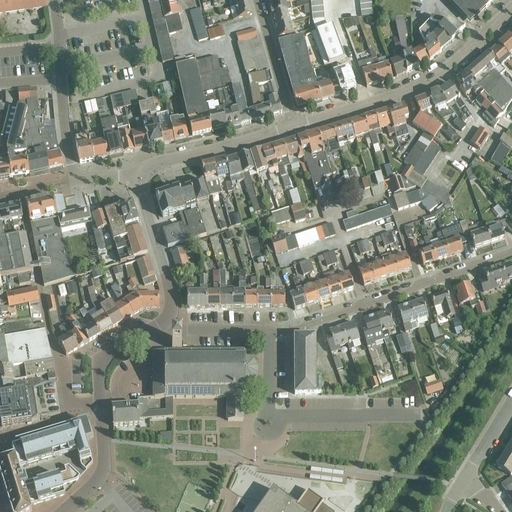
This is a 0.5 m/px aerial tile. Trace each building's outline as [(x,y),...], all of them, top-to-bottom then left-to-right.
[(0,0),(0,15),(46,9),(44,0),(0,0)] [(164,19),(178,15),(181,15),(179,7),(176,7),(174,0),(159,0),(160,2),(161,8),(163,14),(164,19)] [(283,0),(282,0),(268,4),(271,15),(287,11),(291,10),(289,4),(285,5),(283,0)] [(450,0),(470,20),(484,6),(478,0),(450,0)] [(160,2),(148,4),(150,11),(161,8),(160,2)] [(250,2),(234,7),(236,14),(231,15),(233,20),(253,14),(250,2)] [(161,8),(150,11),(151,17),(163,14),(161,8)] [(271,15),(270,16),(273,27),(290,23),(287,11),(271,15)] [(164,19),(163,14),(151,17),(152,22),(164,20),(164,19)] [(178,15),(164,19),(164,20),(166,26),(180,22),(178,15)] [(403,18),(394,18),(399,38),(400,44),(402,57),(403,57),(408,55),(404,37),(407,37),(403,18)] [(324,19),(312,20),(316,32),(327,28),(324,19)] [(451,43),(465,30),(464,29),(430,19),(429,22),(418,33),(419,33),(424,44),(425,44),(426,46),(428,50),(425,52),(429,62),(449,45),(451,43)] [(164,20),(152,22),(154,28),(166,26),(164,20)] [(352,21),(345,23),(347,30),(354,28),(352,21)] [(182,31),(180,22),(166,26),(167,32),(168,35),(182,31)] [(290,23),(273,27),(277,39),(293,35),(292,30),(290,23)] [(166,26),(154,28),(155,34),(167,32),(166,26)] [(316,32),(311,34),(315,45),(336,37),(332,26),(327,28),(316,32)] [(205,29),(195,32),(197,37),(206,34),(205,29)] [(254,30),(245,33),(247,41),(248,41),(256,39),(256,38),(254,30)] [(167,32),(155,34),(156,41),(168,38),(168,35),(167,32)] [(236,35),(238,44),(247,41),(245,33),(236,35)] [(511,39),(508,36),(497,45),(507,56),(511,51),(511,39)] [(256,39),(248,41),(250,46),(261,42),(260,37),(256,38),(256,39)] [(321,101),(316,87),(314,83),(311,69),(303,37),(292,39),(278,43),(293,94),(292,94),(296,109),(321,101)] [(336,37),(315,45),(320,56),(340,48),(336,37)] [(168,38),(156,41),(158,46),(169,43),(168,38)] [(237,44),(239,50),(250,47),(250,46),(248,41),(247,41),(238,44),(237,44)] [(169,43),(158,46),(159,52),(171,49),(169,43)] [(406,74),(403,57),(402,57),(400,44),(394,45),(396,55),(395,55),(397,61),(390,64),(395,79),(406,74)] [(497,45),(488,53),(500,66),(505,62),(511,69),(511,61),(507,56),(497,45)] [(429,62),(425,52),(428,50),(426,46),(413,52),(415,57),(414,57),(418,67),(429,62)] [(251,50),(250,47),(239,50),(240,56),(252,53),(251,50)] [(340,48),(320,56),(324,67),(344,59),(340,48)] [(171,49),(159,52),(160,58),(172,55),(171,49)] [(252,53),(240,56),(242,62),(253,59),(252,55),(252,53)] [(408,55),(403,57),(406,74),(418,67),(414,57),(415,57),(413,54),(412,54),(411,53),(408,55)] [(500,66),(488,53),(466,73),(476,87),(488,100),(480,107),(481,106),(486,111),(493,105),(502,114),(511,98),(511,90),(499,76),(504,71),(500,66)] [(172,55),(160,58),(162,64),(174,61),(172,55)] [(371,59),(379,84),(392,80),(387,65),(378,68),(376,63),(377,63),(376,57),(371,59)] [(216,58),(195,63),(200,89),(211,134),(226,130),(222,113),(218,98),(224,96),(220,80),(222,79),(220,71),(219,71),(216,58)] [(177,97),(182,118),(187,140),(211,134),(200,89),(195,63),(185,65),(184,59),(174,61),(177,74),(181,96),(177,97)] [(254,60),(253,59),(242,62),(244,68),(255,65),(255,64),(254,60)] [(347,59),(328,65),(333,76),(340,95),(357,90),(347,59)] [(371,59),(357,64),(366,88),(379,84),(371,59)] [(256,69),(255,65),(244,68),(245,74),(257,71),(256,69)] [(246,112),(249,123),(281,113),(269,70),(258,74),(257,71),(245,74),(246,77),(247,76),(254,110),(247,113),(246,112)] [(476,87),(466,73),(455,80),(460,86),(459,88),(465,96),(471,91),(478,98),(474,101),(480,107),(488,100),(476,87)] [(316,87),(321,101),(333,98),(333,97),(339,95),(339,96),(340,95),(333,76),(326,75),(328,80),(322,82),(321,81),(314,83),(316,87)] [(240,126),(231,89),(228,77),(222,79),(220,80),(224,96),(218,98),(222,113),(226,130),(240,127),(240,126)] [(169,83),(162,84),(165,99),(172,97),(169,83)] [(450,85),(439,92),(445,107),(445,106),(453,102),(457,108),(456,109),(464,121),(470,117),(462,105),(450,85)] [(246,112),(239,87),(231,89),(240,126),(249,123),(246,112)] [(36,89),(29,90),(30,102),(26,102),(27,110),(23,123),(25,124),(20,143),(24,144),(24,147),(26,160),(29,176),(49,171),(45,152),(43,144),(43,133),(43,130),(44,112),(36,114),(35,109),(37,109),(36,89)] [(18,102),(16,110),(9,141),(6,150),(7,156),(10,179),(29,176),(26,160),(24,147),(24,144),(20,143),(25,124),(23,123),(27,110),(26,102),(30,102),(29,90),(17,90),(18,102)] [(138,105),(135,91),(123,94),(127,107),(138,105)] [(427,97),(432,109),(442,120),(454,115),(445,106),(445,107),(439,92),(427,97)] [(117,110),(125,108),(122,94),(114,96),(117,110)] [(414,101),(408,103),(409,104),(412,113),(418,116),(419,114),(431,122),(433,118),(427,115),(426,112),(432,109),(427,97),(414,102),(414,101)] [(86,114),(98,112),(95,100),(84,103),(86,114)] [(159,128),(156,115),(153,105),(153,102),(147,104),(147,105),(138,107),(141,119),(148,148),(163,145),(159,128)] [(482,116),(493,128),(498,121),(496,119),(502,114),(493,105),(486,111),(482,116)] [(403,106),(386,111),(394,134),(396,140),(408,136),(407,133),(402,119),(406,117),(403,106)] [(0,138),(0,180),(10,179),(7,156),(6,150),(9,141),(16,110),(8,108),(0,138)] [(386,111),(374,115),(379,130),(385,128),(387,133),(388,136),(394,134),(386,111)] [(174,142),(169,121),(168,113),(156,115),(159,128),(163,145),(174,142)] [(440,129),(431,122),(419,114),(412,125),(424,133),(433,139),(440,129)] [(379,130),(374,115),(363,118),(367,134),(369,139),(371,145),(372,147),(377,145),(374,137),(380,135),(379,130)] [(100,121),(104,142),(108,157),(123,154),(117,131),(114,118),(100,121)] [(124,129),(117,131),(123,154),(135,151),(130,132),(127,118),(122,119),(124,129)] [(177,119),(169,121),(174,142),(187,140),(182,118),(177,120),(177,119)] [(367,134),(363,118),(349,122),(354,138),(367,134)] [(141,119),(136,120),(134,121),(137,131),(130,132),(135,151),(148,148),(141,119)] [(465,127),(457,119),(452,124),(460,132),(465,127)] [(349,122),(332,128),(337,145),(354,140),(354,138),(349,122)] [(332,128),(316,133),(324,157),(339,152),(337,145),(332,128)] [(455,137),(447,128),(443,132),(451,141),(455,137)] [(55,129),(43,130),(43,133),(43,144),(45,152),(49,171),(51,171),(63,168),(59,151),(58,151),(56,143),(55,129)] [(479,129),(469,144),(477,149),(479,150),(489,135),(479,129)] [(94,160),(88,137),(87,131),(81,133),(82,137),(75,138),(76,146),(80,164),(94,160)] [(304,136),(296,139),(300,152),(302,158),(304,164),(307,173),(308,172),(314,191),(319,190),(320,189),(321,189),(322,188),(323,187),(323,186),(324,185),(324,184),(324,183),(324,182),(325,182),(326,179),(325,177),(330,176),(324,157),(316,133),(308,135),(308,134),(304,135),(304,136)] [(433,139),(424,133),(420,138),(430,144),(430,143),(433,139)] [(93,135),(88,137),(94,160),(108,157),(104,142),(93,145),(93,143),(95,143),(93,135)] [(503,136),(499,142),(500,143),(510,151),(511,146),(511,142),(504,137),(503,136)] [(430,144),(420,138),(417,142),(427,149),(427,148),(430,144)] [(300,152),(296,139),(282,143),(288,164),(289,166),(298,163),(297,160),(302,158),(300,152)] [(427,149),(417,142),(414,147),(424,153),(424,152),(427,149)] [(288,164),(282,143),(270,147),(279,174),(280,177),(284,176),(282,169),(283,168),(282,165),(288,164)] [(430,143),(430,144),(427,148),(436,154),(439,149),(430,143)] [(500,143),(496,151),(507,156),(510,151),(500,143)] [(270,147),(260,150),(267,171),(268,174),(270,175),(273,174),(274,172),(275,175),(279,174),(270,147)] [(414,147),(412,151),(411,152),(420,158),(421,157),(424,153),(414,147)] [(427,149),(424,152),(433,158),(436,154),(427,148),(427,149)] [(260,150),(249,153),(255,170),(256,174),(267,171),(260,150)] [(507,156),(496,151),(493,156),(503,162),(507,156)] [(420,158),(411,152),(407,158),(417,164),(418,162),(420,158)] [(424,153),(421,157),(430,163),(433,158),(424,152),(424,153)] [(249,199),(255,198),(256,197),(248,173),(255,170),(249,153),(236,158),(241,175),(247,192),(249,199)] [(503,162),(493,156),(490,162),(500,168),(503,162)] [(421,157),(420,158),(418,162),(427,168),(430,163),(421,157)] [(228,159),(225,160),(229,176),(231,184),(236,182),(237,183),(243,181),(241,175),(236,158),(228,160),(228,159)] [(417,164),(407,158),(404,164),(407,166),(413,169),(415,166),(417,164)] [(213,162),(217,179),(229,176),(225,160),(225,159),(213,162)] [(217,179),(213,162),(200,165),(204,182),(209,196),(220,193),(216,179),(217,179)] [(418,162),(417,164),(415,166),(424,173),(427,168),(418,162)] [(407,166),(400,177),(406,180),(412,171),(413,169),(407,166)] [(413,169),(412,171),(421,177),(424,173),(415,166),(413,169)] [(412,171),(406,180),(406,181),(415,188),(419,190),(425,181),(421,177),(412,171)] [(377,186),(383,184),(380,172),(373,174),(377,186)] [(287,177),(280,179),(283,187),(289,185),(287,177)] [(366,178),(361,180),(364,190),(369,188),(366,178)] [(389,181),(394,195),(415,188),(406,181),(399,178),(389,181)] [(190,187),(187,188),(193,208),(196,207),(195,204),(208,200),(202,181),(189,185),(190,187)] [(430,184),(425,181),(419,190),(421,191),(424,193),(430,184)] [(435,188),(430,184),(424,193),(429,196),(435,188)] [(280,186),(273,189),(274,190),(271,191),(270,191),(272,197),(276,196),(275,195),(282,192),(280,186)] [(354,198),(350,187),(344,189),(348,200),(354,198)] [(171,191),(178,213),(182,224),(162,231),(167,248),(206,236),(197,210),(185,214),(184,211),(193,208),(187,188),(178,190),(178,189),(171,191)] [(435,188),(429,196),(429,197),(434,200),(439,191),(435,188)] [(178,213),(171,191),(155,196),(162,218),(178,213)] [(421,191),(417,192),(421,204),(429,197),(429,196),(424,193),(421,191)] [(439,191),(434,200),(438,203),(444,194),(439,191)] [(417,192),(411,194),(415,206),(421,204),(417,192)] [(404,193),(392,197),(397,212),(409,208),(405,196),(404,193)] [(411,194),(405,196),(409,208),(415,206),(411,194)] [(444,194),(438,203),(444,206),(450,197),(444,194)] [(429,197),(421,204),(425,208),(433,202),(429,197)] [(91,224),(89,217),(87,210),(66,215),(62,198),(53,200),(59,231),(91,224)] [(30,225),(33,239),(42,237),(51,235),(53,234),(54,236),(60,234),(59,231),(53,200),(52,199),(43,201),(34,203),(25,205),(29,225),(30,225)] [(260,212),(257,202),(251,204),(252,208),(254,214),(260,212)] [(433,202),(425,208),(429,213),(437,206),(433,202)] [(504,215),(509,212),(502,202),(497,206),(504,215)] [(123,226),(133,258),(147,253),(139,227),(138,227),(136,223),(137,223),(131,203),(123,206),(119,207),(125,226),(123,226)] [(300,204),(289,208),(294,223),(305,219),(300,204)] [(0,240),(15,237),(12,221),(22,220),(19,206),(0,210),(0,240)] [(388,206),(383,208),(386,218),(392,216),(388,206)] [(133,259),(133,258),(123,226),(117,208),(103,212),(109,228),(120,264),(133,259)] [(291,220),(288,208),(282,210),(286,221),(291,220)] [(383,208),(378,209),(381,220),(386,218),(383,208)] [(378,209),(373,211),(376,221),(381,220),(378,209)] [(286,221),(282,210),(276,212),(280,223),(286,221)] [(347,219),(357,216),(355,211),(345,215),(347,219)] [(376,221),(373,211),(368,213),(371,223),(376,221)] [(91,216),(89,217),(91,224),(97,252),(105,250),(101,230),(109,228),(103,212),(91,216)] [(280,223),(276,212),(275,212),(270,214),(274,225),(280,223)] [(311,212),(304,214),(306,221),(313,218),(311,212)] [(368,213),(362,215),(366,225),(371,223),(368,213)] [(366,225),(362,215),(357,217),(361,227),(366,225)] [(357,217),(352,218),(356,228),(361,227),(357,217)] [(356,228),(352,218),(347,220),(351,230),(356,228)] [(351,230),(347,220),(342,222),(346,232),(351,230)] [(498,222),(484,227),(490,243),(504,238),(501,230),(506,228),(511,234),(511,224),(508,220),(498,223),(498,222)] [(458,223),(459,226),(462,236),(463,237),(469,235),(474,248),(490,243),(484,227),(476,229),(475,226),(467,229),(465,221),(458,223)] [(326,226),(330,237),(335,236),(331,224),(326,226)] [(330,237),(326,226),(320,228),(324,239),(330,237)] [(442,232),(440,233),(442,239),(444,244),(449,257),(462,253),(460,246),(465,244),(463,237),(462,236),(459,226),(445,232),(442,232)] [(320,228),(315,230),(319,241),(324,239),(320,228)] [(409,228),(403,230),(406,238),(412,235),(409,228)] [(315,230),(310,231),(314,243),(319,241),(315,230)] [(314,243),(310,231),(304,233),(308,245),(314,243)] [(304,233),(299,235),(303,246),(308,245),(304,233)] [(390,233),(385,235),(389,246),(394,244),(390,233)] [(437,240),(429,243),(429,244),(431,249),(436,262),(449,257),(444,244),(442,239),(440,233),(436,235),(437,240)] [(31,267),(32,270),(39,269),(43,287),(70,279),(69,272),(60,234),(54,236),(53,234),(51,235),(42,237),(33,239),(32,239),(37,266),(31,267)] [(25,235),(15,237),(0,240),(0,278),(5,277),(12,276),(16,275),(27,273),(32,272),(32,270),(31,267),(25,235)] [(303,246),(299,235),(294,237),(298,248),(303,246)] [(385,235),(380,237),(384,248),(386,247),(389,246),(385,235)] [(287,252),(283,241),(282,236),(270,240),(275,256),(287,252)] [(294,237),(289,239),(293,250),(298,248),(294,237)] [(422,266),(436,262),(432,251),(431,249),(429,244),(427,238),(423,239),(425,245),(427,251),(418,254),(422,266)] [(289,239),(283,241),(287,252),(293,250),(289,239)] [(366,242),(361,243),(365,254),(370,252),(366,242)] [(412,254),(418,252),(415,242),(408,244),(412,254)] [(365,254),(361,243),(356,245),(360,256),(365,254)] [(182,249),(184,255),(186,260),(192,258),(189,247),(182,249)] [(184,255),(182,249),(171,253),(173,259),(184,255)] [(328,255),(332,265),(337,264),(333,253),(328,255)] [(186,261),(186,260),(184,255),(173,259),(174,265),(186,261)] [(332,265),(328,255),(323,257),(327,267),(332,265)] [(399,274),(393,259),(392,255),(380,259),(381,263),(387,278),(399,274)] [(405,255),(393,259),(399,274),(410,270),(405,255)] [(138,268),(150,264),(148,258),(136,261),(138,268)] [(188,267),(186,261),(174,265),(176,271),(188,267)] [(309,261),(304,263),(308,274),(313,272),(309,261)] [(387,278),(381,263),(375,265),(374,261),(368,263),(369,267),(375,283),(387,278)] [(308,274),(304,263),(299,265),(303,275),(308,274)] [(152,270),(150,264),(138,268),(140,274),(152,270)] [(486,279),(479,281),(483,293),(490,291),(489,287),(495,285),(500,283),(501,284),(507,282),(511,280),(511,271),(510,265),(502,268),(501,266),(483,273),(486,279)] [(120,267),(112,270),(114,277),(122,275),(120,267)] [(375,283),(369,267),(358,271),(363,287),(375,283)] [(154,277),(152,270),(140,274),(142,280),(154,277)] [(73,271),(69,272),(70,279),(71,279),(79,276),(78,273),(73,271)] [(99,271),(91,273),(93,279),(101,277),(99,271)] [(213,292),(206,292),(207,309),(220,309),(219,278),(219,272),(213,272),(213,278),(213,292)] [(232,292),(232,288),(224,288),(224,272),(219,272),(219,278),(220,309),(233,308),(232,292)] [(342,294),(336,278),(334,272),(322,276),(324,282),(330,298),(342,294)] [(27,273),(16,275),(18,285),(29,283),(27,273)] [(348,274),(336,278),(342,294),(353,290),(348,274)] [(200,292),(187,292),(187,308),(187,309),(207,309),(206,292),(206,276),(199,276),(200,292)] [(39,303),(36,289),(9,295),(5,277),(0,278),(0,311),(29,305),(39,303)] [(156,283),(154,277),(142,280),(144,287),(156,283)] [(306,306),(299,287),(296,278),(292,279),(296,291),(295,291),(296,294),(289,296),(293,307),(294,311),(306,306)] [(238,292),(232,292),(233,308),(244,308),(244,294),(244,279),(238,279),(238,292)] [(330,298),(324,282),(318,284),(317,280),(311,282),(311,283),(312,287),(318,302),(330,298)] [(128,284),(129,287),(143,310),(158,309),(157,295),(140,295),(135,288),(137,287),(133,281),(128,284)] [(275,282),(270,282),(270,288),(270,295),(270,308),(284,308),(293,307),(289,296),(288,295),(284,295),(284,288),(276,288),(275,288),(275,282)] [(306,306),(318,302),(312,287),(311,283),(299,287),(306,306)] [(75,284),(67,286),(70,297),(77,295),(75,284)] [(476,306),(469,285),(456,289),(458,297),(456,298),(459,306),(468,302),(470,308),(474,306),(478,317),(485,314),(485,313),(482,304),(476,306)] [(63,286),(57,288),(60,297),(66,295),(63,286)] [(131,298),(124,302),(132,316),(143,310),(129,287),(126,289),(131,298)] [(132,316),(124,302),(116,288),(111,291),(119,304),(114,308),(122,322),(132,316)] [(256,288),(256,295),(256,308),(270,308),(270,295),(263,295),(263,288),(256,288)] [(250,294),(244,294),(244,308),(256,308),(256,295),(256,291),(250,291),(250,294)] [(446,292),(430,298),(434,308),(437,317),(444,314),(446,318),(454,315),(446,292)] [(112,328),(96,302),(95,301),(94,296),(89,298),(90,303),(97,315),(90,319),(100,336),(112,328)] [(53,298),(46,299),(48,312),(56,311),(53,298)] [(102,299),(96,303),(112,328),(122,322),(114,308),(110,301),(105,305),(102,299)] [(409,305),(415,322),(427,318),(422,301),(409,305)] [(0,311),(0,325),(30,321),(31,321),(29,305),(0,311)] [(417,329),(415,322),(409,305),(397,309),(405,333),(417,329)] [(100,336),(90,319),(84,309),(79,312),(82,319),(85,317),(88,322),(78,328),(88,343),(100,336)] [(387,312),(375,316),(382,337),(388,335),(386,331),(393,329),(387,312)] [(364,317),(365,320),(363,321),(366,331),(362,333),(366,348),(374,345),(373,343),(383,340),(382,337),(375,316),(373,317),(372,314),(364,317)] [(88,343),(78,328),(72,317),(67,320),(74,332),(69,335),(78,349),(88,343)] [(458,319),(451,322),(454,330),(461,328),(458,319)] [(30,321),(0,325),(0,340),(45,333),(43,325),(32,327),(32,321),(31,321),(30,321)] [(353,323),(341,328),(347,344),(349,351),(353,349),(351,343),(359,340),(353,323)] [(78,349),(69,335),(64,326),(64,325),(58,329),(64,338),(57,343),(66,357),(78,349)] [(430,327),(432,333),(433,338),(439,337),(435,325),(430,327)] [(347,344),(341,328),(328,332),(331,338),(326,340),(331,354),(340,351),(339,347),(347,344)] [(0,370),(51,362),(45,333),(0,340),(0,370)] [(406,335),(401,337),(404,348),(409,346),(406,335)] [(315,394),(320,394),(320,378),(315,378),(314,337),(293,337),(294,395),(315,395),(315,394)] [(404,348),(401,337),(396,338),(399,349),(404,348)] [(154,399),(172,399),(227,399),(227,421),(242,421),(242,399),(245,399),(245,387),(248,386),(252,383),(254,380),(255,376),(254,372),(252,368),(248,366),(245,365),(245,353),(178,354),(178,351),(181,351),(181,341),(171,341),(171,351),(174,351),(174,354),(153,354),(154,399)] [(336,370),(342,368),(338,358),(333,360),(336,370)] [(54,376),(51,362),(0,370),(0,384),(11,383),(54,376)] [(11,383),(0,384),(0,397),(26,394),(33,389),(44,384),(55,382),(54,376),(11,383)] [(375,379),(369,380),(372,389),(378,388),(375,379)] [(440,381),(423,387),(426,396),(443,391),(440,381)] [(26,394),(0,397),(0,420),(0,422),(1,428),(5,427),(11,426),(14,425),(23,424),(31,423),(31,421),(37,416),(33,389),(26,394)] [(111,407),(113,428),(139,426),(139,420),(148,420),(148,419),(147,412),(146,400),(138,401),(138,406),(137,406),(111,407)] [(190,437),(214,438),(215,411),(192,410),(190,437)] [(13,456),(0,460),(0,476),(11,511),(30,511),(31,511),(30,506),(65,496),(61,486),(76,481),(79,478),(68,467),(64,469),(65,474),(27,486),(25,478),(21,479),(19,471),(75,452),(80,467),(85,471),(92,464),(85,441),(91,440),(86,422),(18,442),(19,445),(11,448),(13,456)] [(511,447),(510,446),(503,457),(511,462),(511,447)] [(511,473),(511,462),(503,457),(496,468),(510,476),(511,473)] [(504,490),(511,484),(511,479),(511,478),(500,485),(504,490)] [(323,504),(324,503),(307,491),(296,507),(272,490),(260,507),(256,511),(330,511),(328,510),(321,506),(323,504)]
